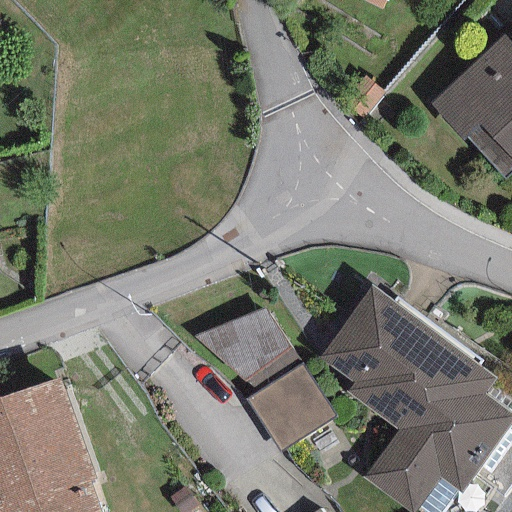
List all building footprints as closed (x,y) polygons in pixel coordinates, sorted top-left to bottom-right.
[(359,0),(381,11),(386,0),(359,0)] [(503,37),(429,104),(463,141),(467,137),(504,178),(511,170),(511,45),(511,46),(503,37)] [(371,287),(317,359),(351,384),(344,393),(396,431),(361,479),(406,511),(416,511),(440,480),(461,495),(511,425),(511,414),(486,395),(497,379),(371,287)] [(265,311),(195,338),(256,394),(301,365),(265,311)] [(335,419),(301,365),(256,394),(245,401),(279,454),(335,419)] [(0,511),(98,511),(89,485),(96,483),(59,378),(0,398),(0,511)]
